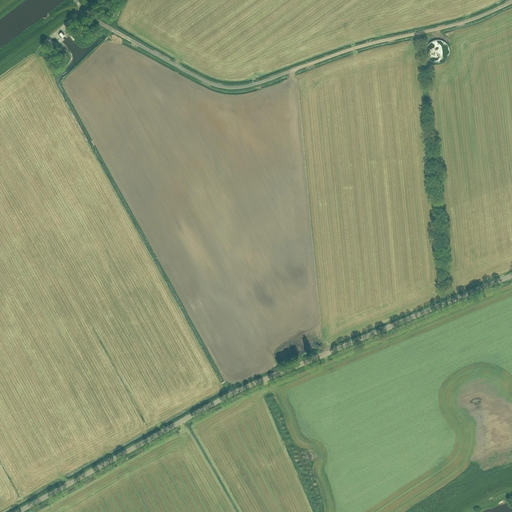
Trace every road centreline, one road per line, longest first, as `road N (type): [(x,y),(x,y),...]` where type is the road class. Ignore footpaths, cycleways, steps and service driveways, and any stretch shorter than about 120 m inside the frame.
road 1 (unclassified): [(20,511),(223,398),(511,275)]
road 2 (unclassified): [(75,0),(180,68),(233,87),(467,22),(511,1)]
